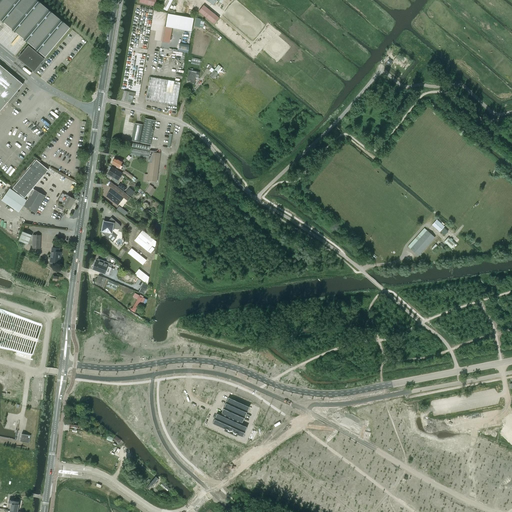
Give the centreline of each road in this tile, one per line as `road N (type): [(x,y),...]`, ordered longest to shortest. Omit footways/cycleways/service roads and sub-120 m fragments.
road 1 (motorway): [(430,511),(333,455),(179,382),(0,322)]
road 2 (motorway): [(0,339),(171,398),(396,511)]
road 3 (unclassified): [(392,384),(306,393),(215,362),(66,363)]
road 4 (tertiary): [(115,0),(67,325)]
road 5 (unknown): [(381,386),(385,360),(421,358),(511,330)]
road 6 (unknown): [(381,386),(404,455),(389,500),(394,511)]
road 7 (unclassified): [(392,384),(511,360)]
